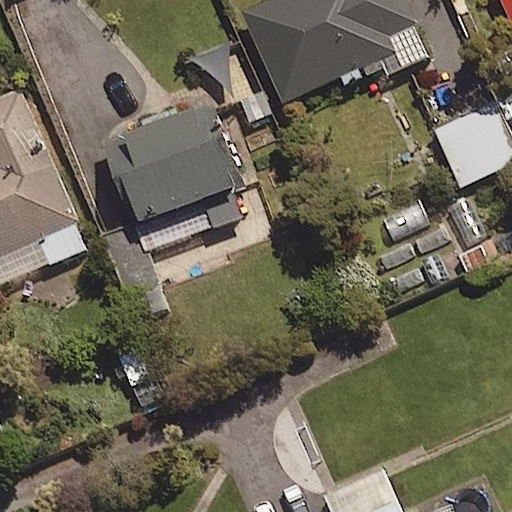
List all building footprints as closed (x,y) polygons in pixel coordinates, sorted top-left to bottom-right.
[(297,0),(247,20),(283,111),(348,85),(350,91),(390,76),(391,80),(431,64),(405,0),(297,0)] [(511,0),(500,0),(511,25),(511,0)] [(0,336),(5,334),(0,323),(0,293),(90,255),(23,100),(0,109),(0,336)] [(511,170),(511,144),(498,112),(436,139),(460,194),(511,170)] [(151,259),(253,219),(211,115),(110,155),(142,235),(114,246),(146,326),(174,315),(151,259)] [(400,511),(388,484),(336,507),(338,511),(400,511)]
